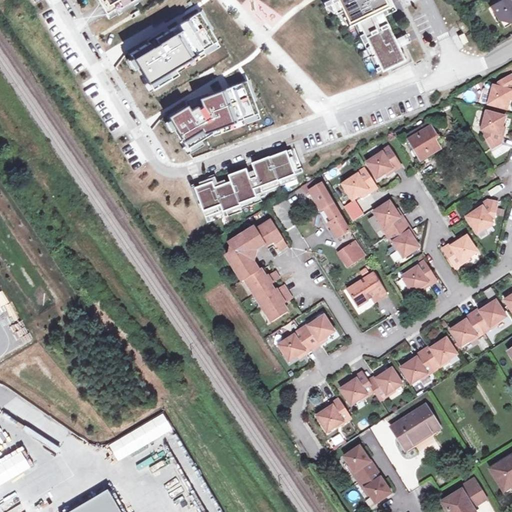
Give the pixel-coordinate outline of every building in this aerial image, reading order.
[(98,0),(109,18),(138,0),(98,0)] [(336,12),(330,0),(327,0),(323,3),(333,14),(336,12)] [(380,68),(381,71),(404,60),(383,16),(396,10),(390,0),(330,0),(336,12),(341,10),(349,25),(353,23),(357,21),(380,68)] [(511,17),(511,0),(502,0),(492,6),(500,19),(505,21),(511,17)] [(349,25),(341,10),(336,12),(347,26),(349,25)] [(199,11),(130,53),(147,83),(216,41),(199,11)] [(503,26),(511,20),(511,17),(505,21),(500,19),(503,26)] [(380,68),(357,21),(353,23),(376,71),(380,68)] [(467,41),(463,33),(459,35),(463,44),(467,41)] [(494,85),(489,104),(508,109),(511,98),(511,93),(511,74),(499,82),(498,86),(494,85)] [(198,98),(167,116),(187,147),(212,132),(211,130),(257,112),(246,80),(198,98)] [(503,126),(506,116),(487,111),(483,130),(487,131),(486,135),(493,148),(501,143),(504,135),(501,134),(503,126)] [(406,136),(421,160),(440,149),(435,142),(439,139),(428,122),(406,136)] [(382,152),(367,162),(377,178),(386,173),(393,168),(394,170),(402,166),(389,146),(382,151),(382,152)] [(295,149),(291,150),(300,174),(304,172),(295,149)] [(270,158),(253,165),(257,176),(263,192),(280,186),(279,182),(296,175),(300,174),(291,150),(271,158),(270,158)] [(358,174),(342,184),(353,200),(362,194),(369,190),(370,192),(377,187),(365,168),(358,173),(358,174)] [(241,206),(241,204),(258,197),(251,179),(247,170),(230,177),(232,182),(215,188),(213,183),(196,189),(206,216),(223,210),(224,212),(241,206)] [(296,175),(279,182),(280,186),(297,180),(296,175)] [(257,176),(251,179),(258,197),(241,204),(241,206),(224,212),(226,217),(244,211),(243,208),(262,201),(261,197),(265,196),(263,192),(257,176)] [(331,225),(339,237),(350,230),(322,185),(319,187),(315,180),(303,188),(307,195),(311,193),(322,211),(325,209),(334,223),(331,225)] [(467,217),(478,233),(487,227),(492,224),(494,223),(492,219),(495,217),(498,202),(488,200),(481,205),(483,207),(476,211),(467,217)] [(383,228),(388,235),(407,223),(403,215),(400,217),(396,210),(390,201),(387,203),(375,211),(374,212),(384,227),(383,228)] [(374,209),(375,211),(387,203),(386,202),(374,209)] [(248,260),(251,248),(263,240),(265,244),(267,246),(274,241),(280,250),(287,246),(271,220),(256,230),(255,227),(229,243),(231,247),(230,253),(226,255),(242,281),(245,279),(272,322),(288,312),(283,304),(292,298),(284,285),(275,291),(270,284),(280,278),(275,271),(266,277),(261,269),(259,271),(256,273),(248,260)] [(404,258),(420,247),(414,238),(410,232),(412,230),(407,223),(388,235),(393,243),(394,242),(404,258)] [(495,230),(492,224),(487,227),(490,233),(495,230)] [(478,252),(468,235),(458,241),(452,246),(451,244),(443,248),(456,268),(463,263),(463,262),(478,252)] [(253,252),(265,244),(263,240),(251,248),(248,260),(256,273),(259,271),(251,258),(253,252)] [(338,253),(347,267),(363,256),(354,243),(338,253)] [(402,277),(413,293),(422,287),(428,283),(430,285),(437,280),(425,261),(417,266),(418,267),(402,277)] [(348,290),(358,307),(372,297),(378,294),(380,298),(387,294),(374,273),(348,290)] [(480,309),(472,313),(485,333),(492,328),(492,327),(507,317),(497,301),(488,306),(481,311),(480,309)] [(485,333),(472,313),(465,318),(466,320),(460,325),(451,330),(461,346),(477,336),(478,337),(485,333)] [(308,324),(301,329),(314,349),(321,344),(320,342),(326,337),(335,331),(325,315),(309,325),(308,324)] [(301,329),(294,334),(294,335),(279,345),(289,361),(298,356),(305,351),(306,353),(314,349),(301,329)] [(430,346),(423,351),(435,370),(443,366),(442,364),(457,354),(447,338),(438,344),(431,348),(430,346)] [(435,370),(423,351),(416,356),(417,358),(410,362),(401,368),(412,384),(427,374),(428,375),(435,370)] [(376,376),(368,381),(375,392),(381,400),(388,396),(387,395),(403,384),(393,368),(384,374),(377,378),(376,376)] [(368,381),(362,372),(355,377),(356,379),(350,383),(341,389),(352,405),(367,395),(368,396),(375,392),(368,381)] [(351,419),(338,399),(331,404),(332,406),(326,410),(317,416),(328,432),(343,422),(344,423),(351,419)] [(392,428),(406,450),(414,444),(413,441),(429,431),(431,434),(440,428),(426,407),(392,428)] [(167,442),(150,451),(182,511),(199,511),(204,510),(167,442)] [(371,462),(360,447),(344,457),(355,473),(353,474),(364,490),(366,489),(377,504),(392,494),(382,478),(383,478),(372,461),(371,462)] [(8,455),(0,460),(0,484),(19,474),(8,455)] [(511,456),(492,470),(505,491),(511,485),(511,456)] [(475,511),(473,507),(471,503),(484,494),(475,480),(461,488),(462,491),(444,503),(449,511),(475,511)] [(120,511),(108,491),(71,511),(120,511)] [(487,498),(484,494),(471,503),(473,507),(487,498)] [(480,504),(483,511),(491,509),(489,501),(480,504)]
